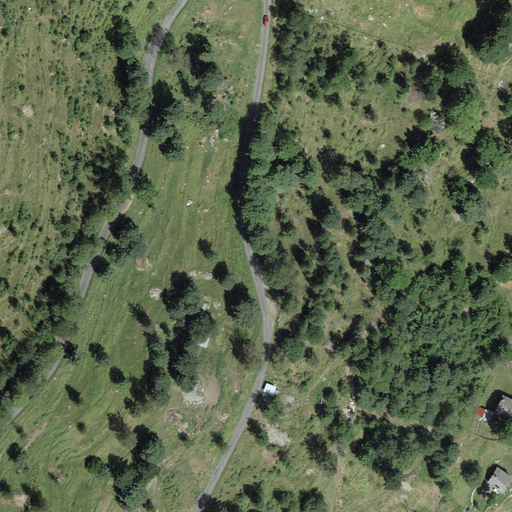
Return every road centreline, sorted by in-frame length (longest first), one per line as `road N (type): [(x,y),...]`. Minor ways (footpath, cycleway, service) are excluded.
road 1 (unclassified): [(198,511),(247,413),(266,353),(263,296),(240,202),(267,0)]
road 2 (unclassified): [(184,0),(151,54),(139,157),(61,350),(0,428)]
